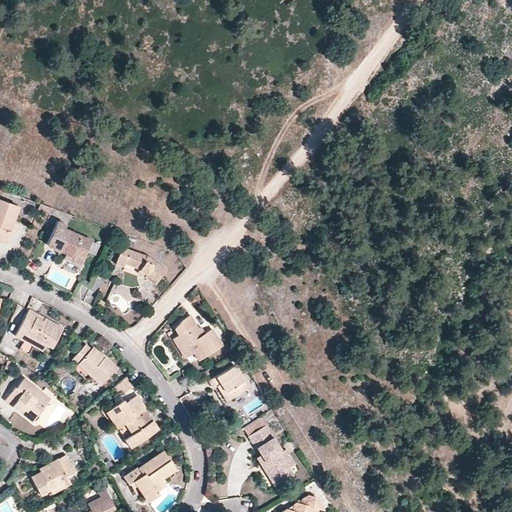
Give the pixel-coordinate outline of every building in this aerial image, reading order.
[(0,236),(5,239),(17,205),(0,198),(0,236)] [(48,212),(51,206),(39,201),(36,208),(48,212)] [(90,239),(63,226),(65,223),(56,219),(45,243),(64,252),(72,255),(70,258),(79,263),(85,250),(90,239)] [(99,243),(90,239),(85,250),(94,254),(99,243)] [(165,267),(148,255),(121,246),(114,263),(123,266),(124,263),(138,268),(145,273),(143,276),(154,283),(165,267)] [(102,307),(105,302),(99,298),(96,304),(102,307)] [(51,346),(62,326),(43,316),(41,319),(35,315),(36,312),(28,307),(13,334),(22,339),(25,332),(44,343),(51,346)] [(221,344),(211,328),(204,332),(201,334),(197,327),(189,314),(181,319),(174,327),(177,334),(171,337),(179,348),(187,343),(193,351),(197,359),(221,344)] [(44,343),(25,332),(22,339),(41,349),(44,343)] [(115,367),(103,356),(101,358),(89,348),(84,343),(71,357),(100,384),(115,367)] [(193,351),(187,343),(179,348),(184,356),(193,351)] [(103,356),(91,345),(89,348),(101,358),(103,356)] [(247,386),(233,364),(208,379),(213,387),(216,385),(220,383),(230,398),(247,386)] [(49,397),(23,376),(15,386),(14,385),(4,398),(22,413),(28,407),(36,413),(49,397)] [(113,384),(121,397),(134,389),(127,376),(113,384)] [(230,398),(220,383),(216,385),(225,400),(230,398)] [(152,419),(151,419),(143,407),(144,406),(136,393),(124,401),(122,399),(111,406),(115,413),(117,412),(124,421),(131,432),(124,437),(130,446),(158,427),(152,419)] [(124,421),(117,412),(115,413),(111,406),(105,410),(116,427),(124,421)] [(30,420),(36,413),(28,407),(22,413),(30,420)] [(247,435),(265,425),(259,416),(242,427),(247,435)] [(294,463),(284,448),(281,450),(265,425),(247,435),(255,448),(256,447),(260,454),(268,466),(263,468),(274,485),(286,478),(281,471),(288,466),(294,463)] [(161,477),(175,467),(163,449),(138,466),(137,465),(123,475),(128,482),(129,482),(133,479),(136,484),(147,500),(158,492),(156,489),(152,483),(161,477)] [(67,475),(75,471),(66,453),(48,462),(50,465),(41,470),(31,475),(40,494),(50,488),(69,478),(67,475)] [(268,466),(260,454),(256,456),(263,468),(268,466)] [(41,470),(50,465),(48,462),(39,467),(41,470)] [(293,473),(288,466),(281,471),(286,478),(293,473)] [(165,483),(161,477),(152,483),(156,489),(165,483)] [(52,492),(71,482),(69,478),(50,488),(52,492)] [(118,511),(106,489),(99,493),(101,496),(88,503),(91,510),(86,511),(118,511)] [(315,511),(317,508),(322,509),(314,496),(307,494),(279,511),(315,511)] [(67,502),(64,497),(56,501),(59,506),(67,502)]
